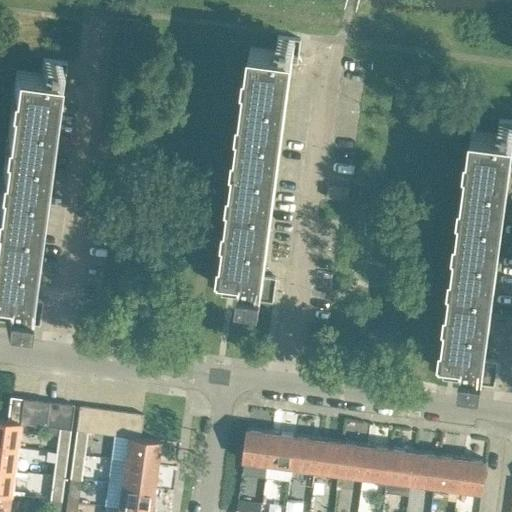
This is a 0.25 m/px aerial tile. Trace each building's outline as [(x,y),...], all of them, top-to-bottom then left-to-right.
[(141,19),(116,16),(115,28),(139,31),(141,19)] [(137,43),(139,31),(115,28),(113,40),(137,43)] [(251,45),(221,270),(225,270),(222,292),(262,297),(273,299),(276,275),(265,274),(260,273),(289,53),(293,53),(295,38),(283,36),(281,49),(251,45)] [(136,55),(137,43),(113,40),(112,51),(136,55)] [(134,66),(136,55),(112,51),(110,63),(134,66)] [(46,72),(34,71),(15,68),(0,183),(0,316),(4,317),(38,322),(41,298),(25,296),(54,74),(58,75),(60,61),(48,59),(46,72)] [(133,78),(134,66),(110,63),(109,75),(133,78)] [(131,90),(133,78),(109,75),(107,87),(131,90)] [(130,102),(131,90),(107,87),(106,99),(130,102)] [(128,114),(130,102),(106,99),(104,111),(128,114)] [(127,126),(128,114),(104,111),(102,123),(127,126)] [(472,129),(442,354),(446,354),(443,376),(482,381),(494,383),(497,360),(480,357),(510,137),(511,137),(511,121),(504,120),(502,133),(491,131),(472,129)] [(125,138),(127,126),(102,123),(101,135),(125,138)] [(124,150),(125,138),(101,135),(99,146),(124,150)] [(122,161),(124,150),(99,146),(98,158),(122,161)] [(0,417),(0,442),(17,445),(20,420),(23,396),(10,395),(7,418),(0,417)] [(32,422),(35,398),(23,396),(20,420),(32,422)] [(44,423),(47,400),(35,398),(32,422),(44,423)] [(57,425),(60,401),(47,400),(44,423),(57,425)] [(70,427),(73,403),(60,401),(57,425),(59,425),(70,427)] [(89,430),(92,405),(79,404),(76,428),(87,429),(89,430)] [(101,431),(104,407),(92,405),(89,430),(101,431)] [(113,433),(117,409),(104,407),(101,431),(113,433)] [(126,434),(129,410),(117,409),(113,433),(126,434)] [(139,436),(142,412),(129,410),(126,434),(127,435),(139,436)] [(67,452),(70,427),(59,425),(56,450),(67,452)] [(268,462),(272,430),(248,426),(243,459),(268,462)] [(83,454),(87,429),(76,428),(72,452),(83,454)] [(292,465),(296,433),(272,430),(268,462),(292,465)] [(315,468),(320,436),(296,433),(292,465),(315,468)] [(159,439),(139,436),(127,435),(124,459),(156,463),(159,439)] [(339,471),(343,439),(320,436),(315,468),(339,471)] [(363,475),(367,442),(343,439),(339,471),(363,475)] [(0,466),(14,468),(17,445),(0,442),(0,466)] [(387,478),(391,445),(367,442),(363,475),(387,478)] [(411,481),(415,448),(391,445),(387,478),(385,489),(409,493),(411,481)] [(434,484),(439,452),(415,448),(411,481),(434,484)] [(63,475),(67,452),(56,450),(52,474),(63,475)] [(80,478),(83,454),(72,452),(69,476),(80,478)] [(458,488),(463,455),(439,452),(434,484),(458,488)] [(483,491),(487,458),(463,455),(458,488),(483,491)] [(153,487),(156,463),(124,459),(121,483),(153,487)] [(0,490),(10,492),(14,468),(0,466),(0,490)] [(60,499),(63,475),(52,474),(49,498),(60,499)] [(77,502),(80,478),(69,476),(66,500),(77,502)] [(150,511),(153,487),(121,483),(118,507),(150,511)] [(0,511),(7,511),(10,492),(0,490),(0,511)] [(58,511),(60,499),(49,498),(47,511),(58,511)] [(75,511),(77,502),(66,500),(64,511),(75,511)]
